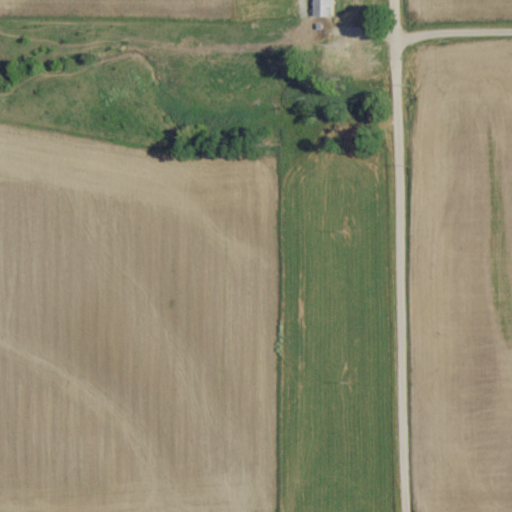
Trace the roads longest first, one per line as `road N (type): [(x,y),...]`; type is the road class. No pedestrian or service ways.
road 1 (residential): [(427,511),(391,0)]
road 2 (residential): [(392,37),(511,29)]
